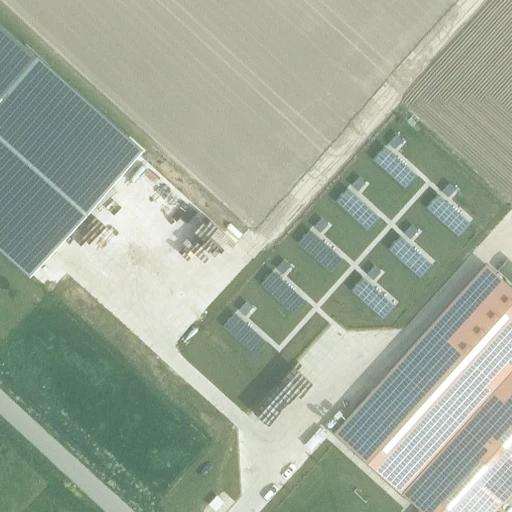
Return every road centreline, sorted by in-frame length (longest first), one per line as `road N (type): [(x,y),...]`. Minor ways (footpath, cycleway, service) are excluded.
road 1 (unknown): [(219,511),(490,209)]
road 2 (tertiary): [(118,511),(0,404)]
